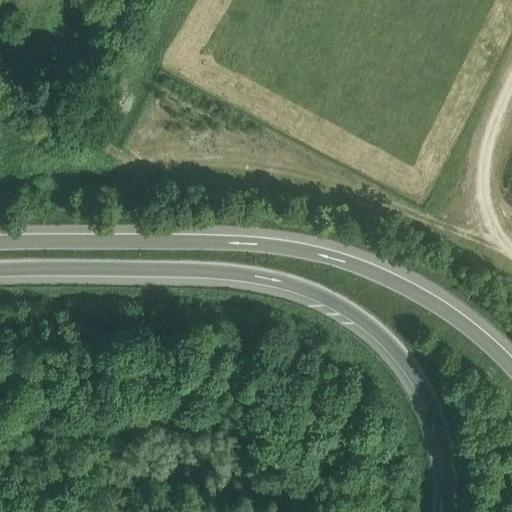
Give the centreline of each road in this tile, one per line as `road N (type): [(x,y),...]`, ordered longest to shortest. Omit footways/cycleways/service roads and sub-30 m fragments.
road 1 (motorway): [(0,268),(226,269),(328,296),(396,349),(433,407),(447,462),(447,511)]
road 2 (motorway): [(511,367),(440,306),(343,258),(226,240),(0,241)]
